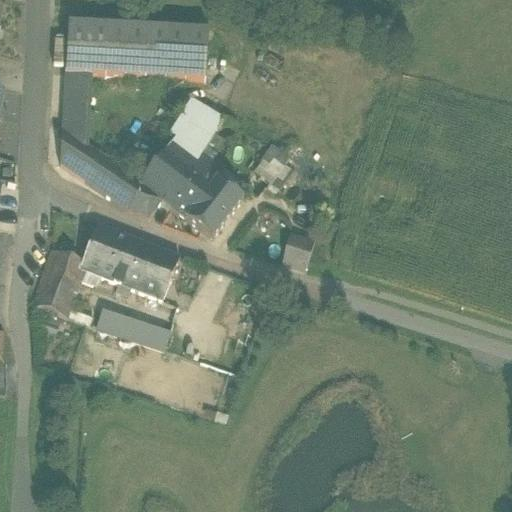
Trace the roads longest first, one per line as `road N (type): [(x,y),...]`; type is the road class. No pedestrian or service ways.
road 1 (residential): [(25,191),(511,357)]
road 2 (residential): [(26,387),(13,276),(25,191)]
road 3 (residential): [(25,191),(33,0)]
